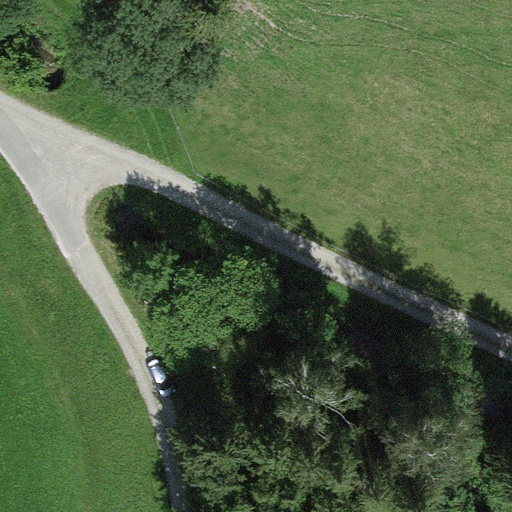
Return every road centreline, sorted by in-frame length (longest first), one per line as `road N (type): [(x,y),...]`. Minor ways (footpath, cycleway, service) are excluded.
road 1 (track): [(14,123),(511,345)]
road 2 (track): [(186,511),(137,337),(14,123)]
